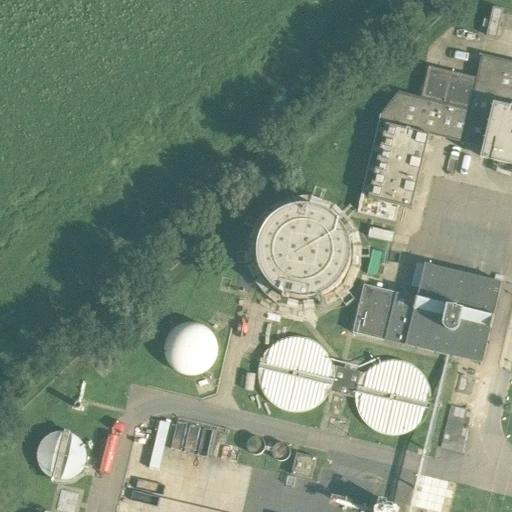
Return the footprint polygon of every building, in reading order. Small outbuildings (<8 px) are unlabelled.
[(486,37),(496,39),(503,11),(493,8),(486,37)] [(511,167),(511,63),(508,62),(482,56),(480,64),(477,79),(429,68),(421,99),(399,93),(381,115),(358,214),(395,223),(399,207),(412,210),(429,136),(486,149),(483,160),(511,167)] [(352,265),(354,257),(355,247),(354,237),(351,228),(346,219),(340,212),(332,206),(322,202),(313,200),(303,200),(293,202),(284,207),(276,213),(269,220),(265,229),(262,239),(261,249),(262,257),(265,265),(269,272),(274,279),(281,285),(288,289),(296,292),(304,294),(312,294),(321,292),(329,289),(336,285),(342,279),(348,273),(352,265)] [(417,299),(396,294),(364,287),(353,334),(483,365),(491,330),(494,317),(502,284),(425,265),(417,299)] [(196,320),(164,348),(194,381),(226,353),(196,320)] [(267,340),(266,407),(327,408),(327,340),(267,340)] [(366,359),(357,425),(422,434),(432,368),(366,359)] [(44,434),(42,477),(84,479),(86,436),(44,434)] [(311,481),(316,459),(297,454),(291,476),(311,481)] [(68,511),(70,511),(75,497),(62,493),(57,508),(68,511)]
